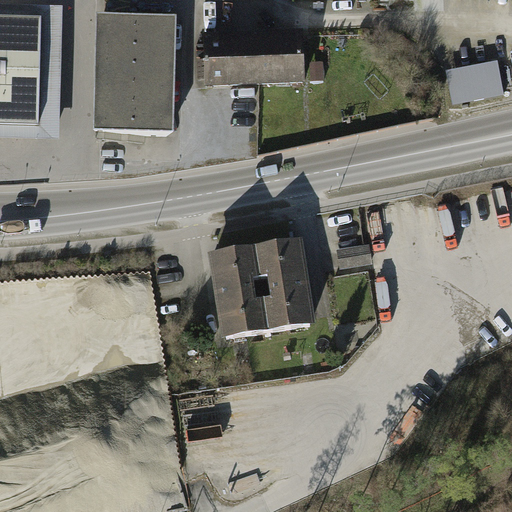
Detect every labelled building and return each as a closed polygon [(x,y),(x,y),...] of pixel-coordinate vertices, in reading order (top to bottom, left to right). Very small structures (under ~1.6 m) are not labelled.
[(0,11),(0,143),(63,145),(66,13),(0,11)] [(173,16),(96,13),(92,126),(169,129),(173,16)] [(207,28),(192,28),(192,63),(210,63),(211,93),(260,92),(308,91),(307,38),(207,39),(207,28)] [(503,69),(449,76),(454,110),(507,102),(503,69)] [(261,252),(274,342),(321,335),(308,245),(261,252)] [(339,253),(343,274),(376,269),(373,248),(339,253)] [(261,252),(214,259),(227,349),(274,342),(261,252)]
